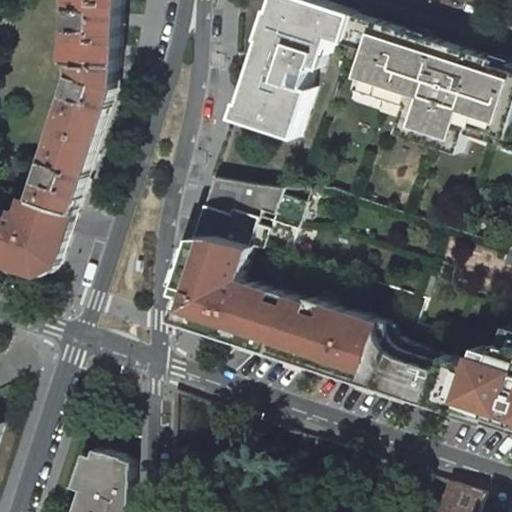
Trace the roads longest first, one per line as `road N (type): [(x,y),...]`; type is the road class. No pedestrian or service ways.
road 1 (residential): [(511,479),(158,359)]
road 2 (residential): [(158,359),(166,227),(197,89),(203,0)]
road 3 (residential): [(188,0),(81,335)]
road 4 (residential): [(81,335),(21,511)]
road 5 (residential): [(154,511),(158,359)]
road 6 (residential): [(394,0),(511,38)]
